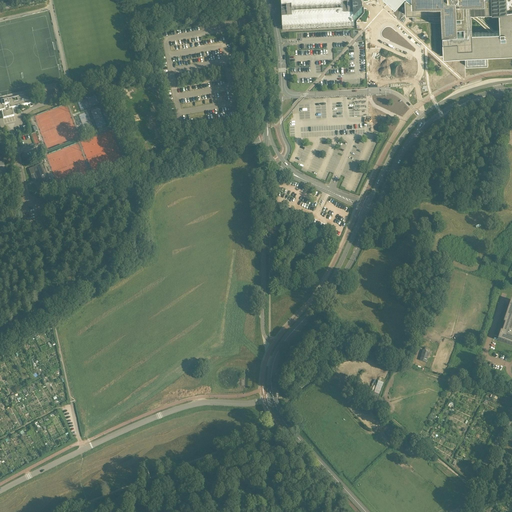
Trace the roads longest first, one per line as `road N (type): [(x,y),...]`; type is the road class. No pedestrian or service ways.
road 1 (residential): [(265,141),(28,210)]
road 2 (track): [(67,511),(256,437)]
road 3 (residential): [(83,449),(187,405),(273,397)]
road 4 (tertiary): [(498,83),(420,116),(396,144),(365,207)]
road 5 (track): [(143,174),(141,222),(129,243),(108,270),(50,309)]
road 6 (track): [(473,487),(364,387)]
road 7 (tertiary): [(365,511),(286,425),(273,397)]
road 8 (residential): [(50,309),(83,449)]
road 9 (tertiary): [(273,397),(277,351),(326,292)]
road 10 (residential): [(266,118),(266,86),(239,0)]
road 11 (track): [(396,361),(511,393)]
